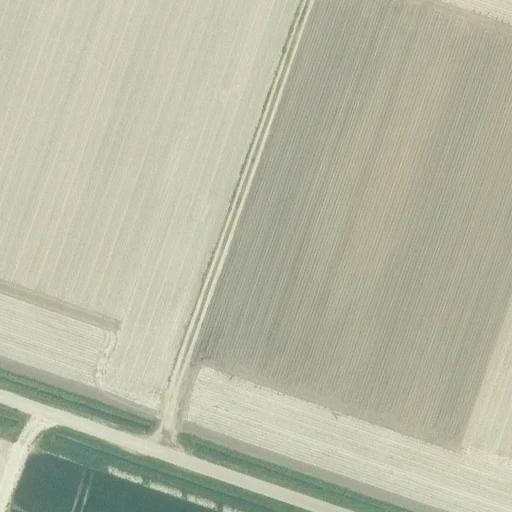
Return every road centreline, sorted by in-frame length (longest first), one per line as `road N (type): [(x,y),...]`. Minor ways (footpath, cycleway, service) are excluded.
road 1 (track): [(155,450),(299,0)]
road 2 (unclassified): [(334,511),(0,396)]
